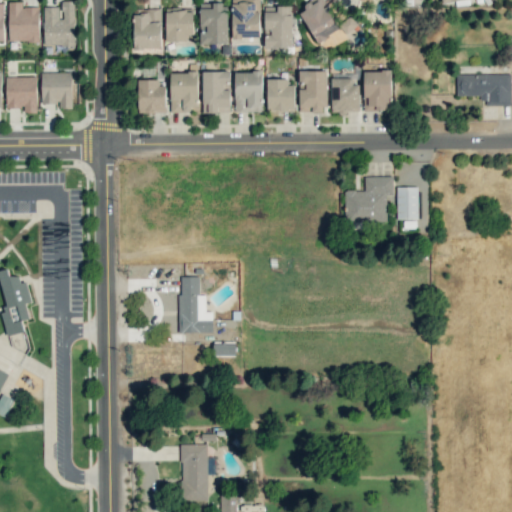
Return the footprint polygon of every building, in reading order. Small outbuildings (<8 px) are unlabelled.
[(258,0),(231,0),(232,38),(259,38),(258,0)] [(316,0),(299,10),(317,42),(338,30),(321,0),(316,0)] [(8,41),(39,41),(38,7),(22,7),(22,1),(8,1),(8,41)] [(43,45),(74,45),(74,1),(62,1),(62,17),(59,17),(59,7),(44,7),(43,45)] [(227,44),(226,3),(199,3),(200,44),(227,44)] [(292,47),(291,6),(264,6),(264,47),(292,47)] [(161,9),(133,9),(134,49),(162,48),(161,9)] [(165,9),(166,41),(186,41),(186,35),(193,35),(193,9),(165,9)] [(346,35),(357,24),(349,16),(338,26),(346,35)] [(170,73),(170,112),(191,112),(191,108),(198,108),(197,65),(187,65),(188,72),(170,73)] [(325,70),(298,71),(299,86),(298,86),(299,112),(326,111),(325,70)] [(391,70),(363,71),(363,109),(391,109),(391,70)] [(202,113),(230,112),(229,71),(201,72),(202,113)] [(262,71),(234,72),(235,111),(263,111),(262,71)] [(72,72),(41,72),(41,103),(59,103),(59,108),(72,109),(72,72)] [(359,84),(352,84),(352,74),(330,75),(331,112),(359,111),(359,84)] [(510,74),(456,74),(456,96),(482,96),(482,105),(510,105),(510,74)] [(5,77),(6,108),(24,108),(24,113),(36,112),(36,76),(5,77)] [(294,85),(287,85),(287,78),(267,78),(267,110),(294,110),(294,85)] [(138,112),(166,111),(165,86),(159,86),(159,79),(137,79),(138,112)] [(386,221),(385,194),(392,193),(392,176),(364,176),(364,190),(343,190),(344,222),(386,221)] [(417,186),(396,186),(396,219),(417,219),(417,186)] [(0,275),(1,275),(3,282),(14,283),(15,289),(20,287),(27,308),(19,309),(23,324),(16,326),(19,336),(2,341),(0,333),(0,313),(2,313),(0,305),(0,275)] [(179,332),(212,332),(211,311),(205,311),(205,295),(198,295),(198,276),(178,276),(179,332)] [(235,341),(212,342),(212,355),(235,355),(235,341)] [(0,402),(0,414),(6,417),(14,398),(3,394),(0,402)] [(206,443),(180,444),(181,500),(207,500),(206,443)] [(261,511),(261,504),(238,504),(239,494),(221,494),(220,511),(261,511)]
